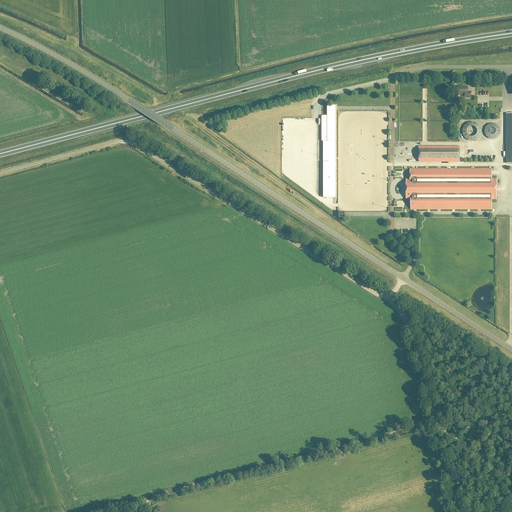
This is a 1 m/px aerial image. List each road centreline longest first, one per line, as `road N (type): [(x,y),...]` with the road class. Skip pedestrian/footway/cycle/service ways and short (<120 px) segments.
road 1 (trunk): [(0,154),(353,62),(511,34)]
road 2 (unclassified): [(403,277),(77,67),(0,28)]
road 3 (track): [(99,511),(435,421)]
road 4 (track): [(389,294),(411,324),(435,421)]
road 5 (unclassified): [(511,348),(403,277)]
road 6 (unclassified): [(511,66),(426,67),(392,79)]
